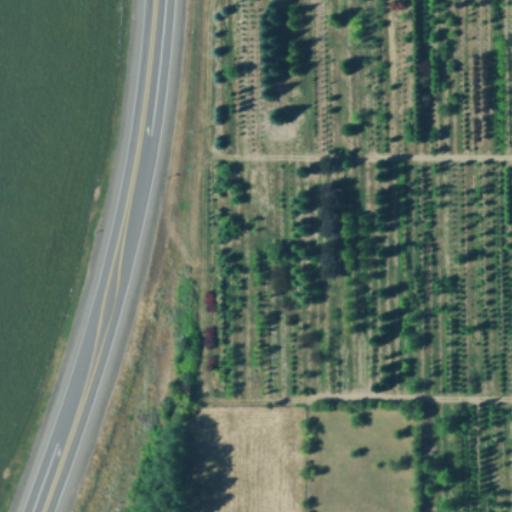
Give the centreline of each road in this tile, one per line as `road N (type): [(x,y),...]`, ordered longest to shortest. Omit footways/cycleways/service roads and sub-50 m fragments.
road 1 (track): [(511,395),(207,399),(198,369),(205,159),(511,153)]
road 2 (primary): [(34,511),(123,248),(159,0)]
